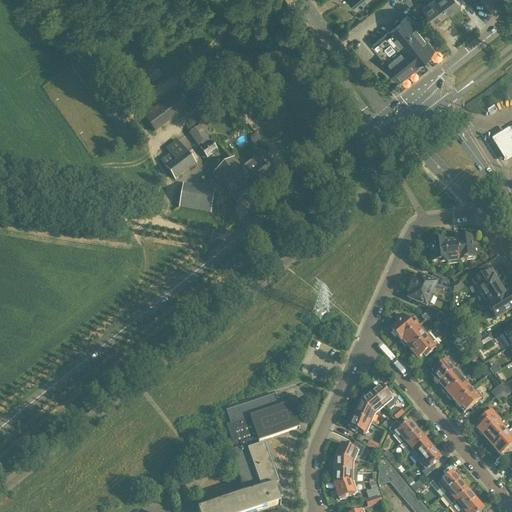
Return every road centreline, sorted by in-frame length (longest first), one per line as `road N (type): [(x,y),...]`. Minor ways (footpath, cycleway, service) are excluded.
road 1 (secondary): [(0,427),(376,127)]
road 2 (residential): [(511,508),(365,335)]
road 3 (track): [(0,197),(196,231)]
road 4 (residential): [(365,335),(416,224),(483,212)]
road 5 (residential): [(318,511),(313,452),(365,335)]
